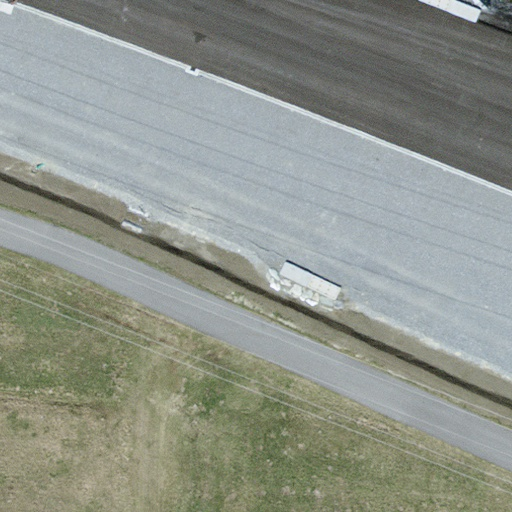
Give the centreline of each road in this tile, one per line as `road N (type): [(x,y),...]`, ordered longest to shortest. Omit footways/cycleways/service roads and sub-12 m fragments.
road 1 (unclassified): [(0,222),(99,257),(511,448)]
road 2 (motorway): [(0,109),(511,306)]
road 3 (motorway): [(511,152),(111,0)]
